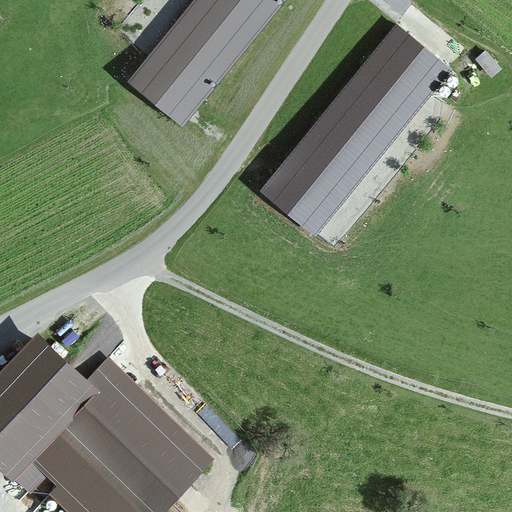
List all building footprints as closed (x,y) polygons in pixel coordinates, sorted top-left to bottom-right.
[(276,0),(196,0),(136,74),(185,113),(276,0)] [(448,66),(398,24),(265,184),(316,226),(448,66)] [(400,170),(385,156),(319,231),(334,245),(400,170)] [(48,330),(0,379),(0,450),(32,481),(50,462),(34,447),(50,433),(99,380),(48,330)] [(117,360),(99,380),(50,433),(136,511),(164,511),(219,453),(117,360)]
